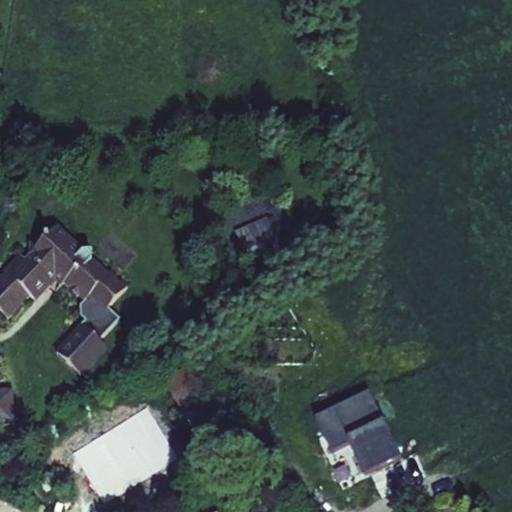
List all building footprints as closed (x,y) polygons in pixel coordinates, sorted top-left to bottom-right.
[(5,215),(15,214),(13,199),(3,200),(5,215)] [(283,254),(268,219),(234,233),(250,268),(283,254)] [(72,293),(77,297),(81,297),(87,302),(81,308),(82,318),(86,322),(82,326),(83,328),(58,355),(80,376),(106,348),(99,342),(120,320),(108,309),(128,288),(110,272),(107,276),(92,263),(92,253),(82,254),(56,229),(42,245),(29,245),(30,257),(26,261),(10,279),(5,275),(2,278),(0,280),(0,312),(8,320),(29,298),(35,303),(56,280),(63,287),(67,283),(72,289),(72,293)] [(5,275),(10,279),(26,261),(20,256),(4,273),(5,275)] [(286,304),(233,338),(234,364),(311,365),(316,350),(286,304)] [(159,375),(164,384),(180,376),(174,366),(159,375)] [(164,384),(181,413),(206,398),(189,370),(180,376),(164,384)] [(0,425),(15,425),(13,392),(0,393),(0,425)] [(368,396),(331,415),(315,422),(331,455),(347,447),(365,483),(402,465),(368,396)] [(157,469),(162,465),(131,413),(87,440),(89,445),(65,459),(96,511),(126,511),(132,509),(129,505),(121,491),(157,469)] [(165,483),(157,469),(121,491),(129,505),(165,483)]
